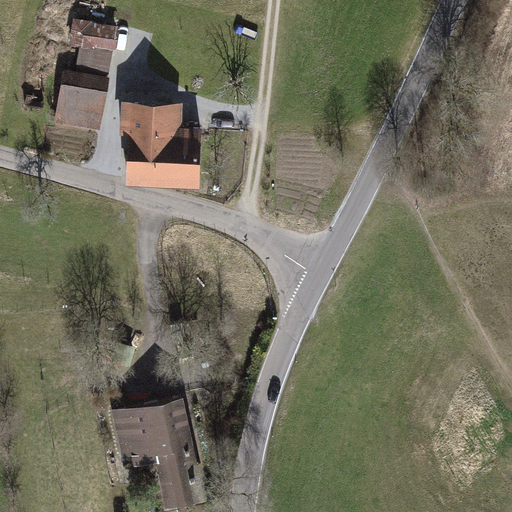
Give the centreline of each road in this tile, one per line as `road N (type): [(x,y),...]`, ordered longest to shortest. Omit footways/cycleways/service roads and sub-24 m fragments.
road 1 (tertiary): [(317,276),(246,230),(0,158)]
road 2 (tertiary): [(317,276),(454,0)]
road 3 (tertiary): [(241,511),(256,430),(317,276)]
road 4 (track): [(274,0),(246,230)]
